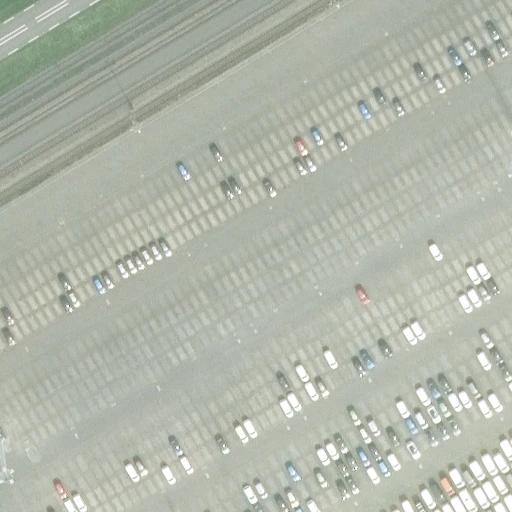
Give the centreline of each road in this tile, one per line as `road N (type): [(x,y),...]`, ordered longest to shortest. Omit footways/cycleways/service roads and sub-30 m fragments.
road 1 (unknown): [(0,363),(511,65)]
road 2 (unknown): [(342,511),(511,413)]
